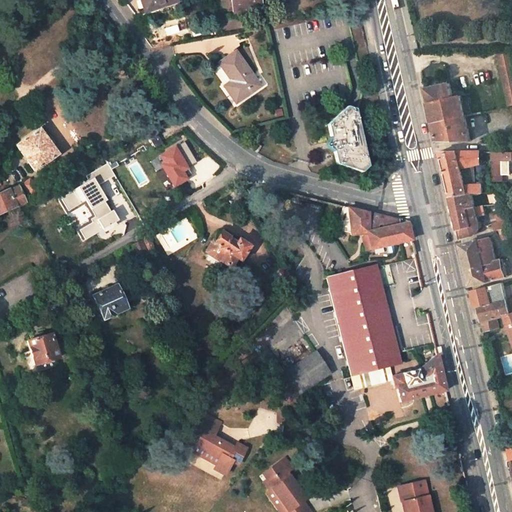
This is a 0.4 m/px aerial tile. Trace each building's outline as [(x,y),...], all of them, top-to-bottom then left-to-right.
[(141,0),(145,12),(161,6),(160,3),(168,0),(141,0)] [(260,86),(236,51),(220,62),(232,81),(225,86),(236,102),(260,86)] [(511,51),(500,54),(511,105),(511,51)] [(454,98),(450,83),(427,88),(435,122),(466,115),(462,96),(454,98)] [(369,165),(355,108),(348,106),(328,125),(330,136),(327,141),(329,150),(334,152),(337,165),(362,172),(369,165)] [(468,125),(485,121),(483,112),(466,115),(435,122),(439,140),(472,140),(468,125)] [(40,129),(17,145),(35,171),(58,153),(40,129)] [(162,143),(157,133),(149,138),(155,147),(162,143)] [(184,140),(156,157),(162,166),(173,185),(186,178),(185,176),(190,173),(186,167),(187,166),(196,161),(184,140)] [(483,184),(466,185),(462,168),(481,162),(481,151),(481,150),(441,151),(452,196),(472,193),(483,193),(483,184)] [(511,160),(511,159),(511,150),(495,151),(495,160),(495,174),(504,174),(511,174),(511,160)] [(155,170),(162,166),(156,157),(149,161),(155,170)] [(104,200),(106,199),(97,185),(114,175),(107,163),(85,176),(87,181),(59,198),(67,211),(85,200),(94,216),(90,219),(92,222),(79,230),(84,239),(96,232),(98,237),(105,233),(102,228),(117,219),(112,209),(110,210),(104,200)] [(504,174),(495,174),(496,182),(504,182),(504,174)] [(37,190),(28,178),(22,183),(31,195),(37,190)] [(0,213),(26,202),(18,185),(10,189),(9,188),(0,192),(0,213)] [(476,207),(472,193),(452,196),(455,211),(476,207)] [(292,205),(341,219),(344,206),(295,194),(292,205)] [(478,215),(485,213),(483,205),(476,207),(455,211),(461,239),(472,236),(475,234),(477,232),(478,231),(480,229),(480,226),(478,215)] [(364,238),(367,251),(412,240),(408,223),(399,225),(398,219),(344,206),(341,219),(339,230),(351,233),(351,235),(364,234),(365,237),(364,238)] [(511,235),(505,219),(494,224),(496,231),(501,230),(507,245),(511,243),(511,235)] [(250,246),(239,239),(236,243),(229,238),(230,237),(222,232),(215,242),(213,240),(205,252),(231,268),(238,259),(240,261),(250,246)] [(497,261),(491,237),(463,244),(468,269),(497,261)] [(142,240),(134,244),(140,257),(148,253),(144,243),(142,240)] [(150,240),(144,243),(148,253),(155,250),(150,240)] [(472,284),(506,276),(501,259),(497,261),(468,269),(472,284)] [(351,375),(361,373),(382,368),(401,363),(398,352),(376,264),(328,277),(351,375)] [(295,281),(283,266),(275,273),(287,288),(295,281)] [(148,290),(143,276),(136,278),(141,293),(148,290)] [(479,306),(507,299),(503,282),(473,290),(477,307),(479,306)] [(127,309),(116,285),(93,296),(104,320),(127,309)] [(497,317),(505,315),(511,335),(511,307),(510,308),(508,300),(508,299),(507,299),(479,306),(482,321),(481,321),(483,331),(500,327),(497,317)] [(287,309),(275,315),(281,325),(292,318),(287,309)] [(59,359),(52,333),(27,341),(35,366),(59,359)] [(274,377),(288,400),(331,373),(316,350),(274,377)] [(415,371),(391,376),(394,388),(397,387),(400,402),(445,390),(437,354),(415,371)] [(361,373),(364,386),(385,381),(382,368),(361,373)] [(235,447),(233,449),(227,445),(228,443),(214,434),(221,422),(208,414),(203,421),(196,418),(183,440),(193,446),(192,449),(216,463),(215,464),(225,471),(231,460),(237,464),(246,448),(237,442),(235,447)] [(291,468),(284,457),(270,467),(274,473),(266,478),(263,481),(269,490),(272,488),(281,502),(278,504),(284,511),(283,511),(309,511),(301,500),(305,498),(286,471),(291,468)] [(225,471),(215,464),(213,467),(224,473),(225,471)] [(270,467),(262,473),(266,478),(274,473),(270,467)] [(426,487),(424,480),(414,483),(416,490),(426,487)] [(432,511),(426,487),(416,490),(414,483),(398,487),(404,511),(408,511),(432,511)] [(281,502),(272,488),(265,493),(278,511),(283,511),(284,511),(278,504),(281,502)] [(29,502),(31,495),(9,489),(7,496),(29,502)]
